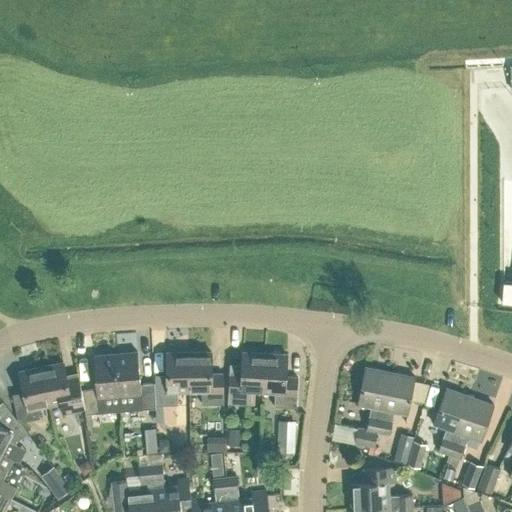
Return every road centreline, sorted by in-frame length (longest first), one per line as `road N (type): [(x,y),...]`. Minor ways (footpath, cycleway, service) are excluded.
road 1 (residential): [(0,335),(51,320),(142,313),(287,314),(331,324)]
road 2 (residential): [(312,511),(331,324)]
road 3 (residential): [(331,324),(382,326),(511,363)]
